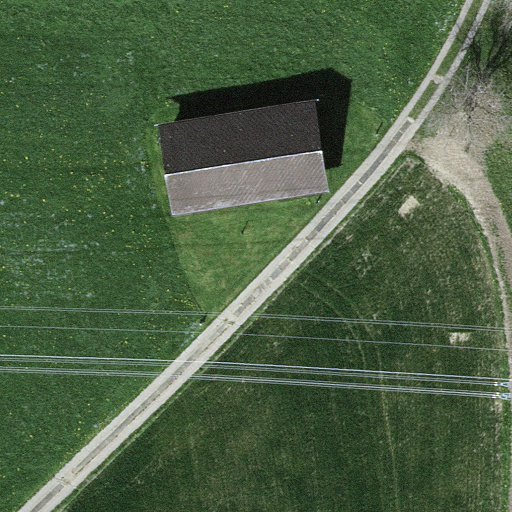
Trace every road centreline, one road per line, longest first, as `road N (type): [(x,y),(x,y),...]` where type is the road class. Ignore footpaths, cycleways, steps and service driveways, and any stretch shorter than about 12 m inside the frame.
road 1 (track): [(33,511),(324,220),(440,77),(478,0)]
road 2 (track): [(409,121),(478,187),(511,282)]
